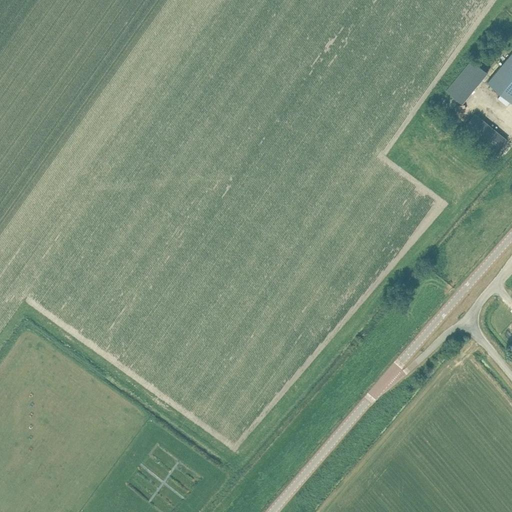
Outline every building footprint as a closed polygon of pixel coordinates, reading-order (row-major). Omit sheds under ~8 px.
[(511,102),(511,51),(487,82),(511,102)] [(461,103),(487,72),(471,59),(445,90),(461,103)] [(466,124),(479,136),(488,125),(475,114),(466,124)] [(479,136),(497,150),(500,147),(495,144),(502,136),(488,125),(479,136)] [(502,136),(495,144),(500,147),(506,140),(502,136)]
